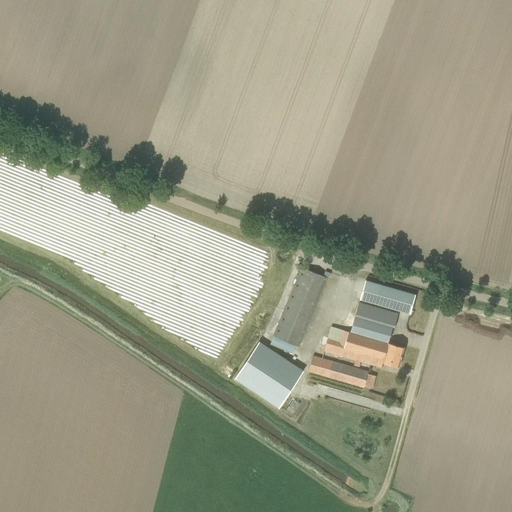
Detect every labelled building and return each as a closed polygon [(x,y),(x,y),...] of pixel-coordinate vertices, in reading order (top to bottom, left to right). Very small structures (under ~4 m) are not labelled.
[(328,278),(321,275),(303,267),(274,336),(299,347),(328,278)] [(366,280),(360,299),(410,313),(416,294),(366,280)] [(324,350),(382,367),(383,362),(399,367),(405,347),(389,342),(393,327),(395,327),(399,314),(359,303),(351,332),(331,326),(324,350)] [(303,370),(260,341),(235,378),(279,408),(288,393),(303,370)] [(365,387),(365,386),(369,372),(313,356),(309,371),(365,387)]
